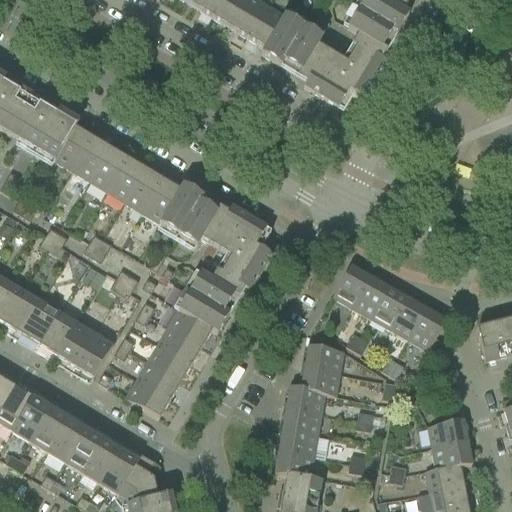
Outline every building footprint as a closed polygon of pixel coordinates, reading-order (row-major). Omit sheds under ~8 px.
[(176,0),(194,11),(200,0),(176,0)] [(200,0),(194,11),(211,21),(223,0),(200,0)] [(223,0),(211,21),(229,32),(247,0),(223,0)] [(251,0),(247,0),(229,32),(246,42),(266,9),(251,0)] [(330,2),(327,0),(320,0),(318,4),(325,9),(330,2)] [(375,0),(365,0),(346,32),(380,52),(391,35),(396,38),(407,18),(402,15),(401,15),(375,0)] [(410,0),(375,0),(401,15),(402,15),(410,0)] [(325,9),(318,4),(313,12),(321,16),(325,9)] [(246,42),(263,53),(264,53),(284,19),(266,9),(246,42)] [(320,41),(284,19),(264,53),(263,53),(260,58),(280,70),(282,65),(300,76),(320,41)] [(363,104),(385,67),(351,46),(341,64),(324,54),(302,91),(337,112),(347,94),(363,104)] [(4,83),(0,80),(0,133),(14,142),(53,165),(73,132),(74,132),(77,126),(57,115),(55,120),(34,107),(29,104),(31,99),(19,92),(16,97),(1,87),(4,83)] [(91,142),(74,132),(73,132),(53,165),(71,176),(91,142)] [(108,153),(91,142),(71,176),(89,186),(108,153)] [(126,163),(108,153),(89,186),(106,197),(126,163)] [(143,174),(126,163),(106,197),(123,207),(143,174)] [(161,184),(143,174),(123,207),(141,218),(161,184)] [(18,183),(9,177),(4,186),(13,191),(18,183)] [(161,184),(141,218),(159,229),(179,195),(178,195),(161,184)] [(13,191),(4,186),(0,191),(0,195),(8,200),(13,191)] [(179,195),(159,229),(195,250),(216,216),(198,206),(201,201),(182,189),(178,195),(179,195)] [(31,202),(22,197),(17,206),(26,211),(31,202)] [(40,207),(31,202),(26,211),(34,217),(40,207)] [(26,211),(17,206),(11,215),(20,220),(26,211)] [(34,217),(26,211),(20,220),(29,226),(34,217)] [(230,211),(208,248),(225,258),(214,276),(248,296),(265,267),(254,260),(259,252),(254,249),(265,232),(230,211)] [(49,232),(43,241),(52,247),(57,237),(49,232)] [(57,237),(52,247),(61,252),(66,243),(57,237)] [(93,239),(87,248),(96,253),(101,244),(93,239)] [(52,247),(43,241),(38,250),(47,256),(52,247)] [(110,250),(101,244),(96,253),(105,259),(110,250)] [(61,252),(52,247),(47,256),(55,261),(61,252)] [(96,253),(87,248),(82,257),(90,263),(96,253)] [(270,259),(259,252),(254,260),(265,267),(270,259)] [(96,253),(90,263),(99,268),(105,259),(96,253)] [(157,256),(153,264),(160,268),(165,260),(157,256)] [(160,268),(153,264),(148,272),(155,277),(160,268)] [(363,278),(349,270),(331,301),(351,312),(371,278),(364,275),(363,278)] [(173,277),(165,272),(160,280),(168,284),(173,277)] [(128,280),(119,275),(114,284),(123,289),(128,280)] [(233,298),(199,278),(177,314),(211,334),(210,335),(216,338),(227,319),(223,316),(233,298)] [(377,282),(371,278),(351,312),(370,323),(388,292),(375,285),(377,282)] [(128,280),(123,289),(132,294),(137,285),(128,280)] [(146,283),(140,293),(149,298),(155,289),(146,283)] [(123,289),(114,284),(109,293),(117,298),(123,289)] [(22,296),(5,286),(0,293),(0,328),(2,329),(12,313),(22,296)] [(132,294),(123,289),(117,298),(126,303),(132,294)] [(400,299),(388,292),(370,323),(389,334),(408,299),(402,296),(400,299)] [(22,296),(12,313),(2,329),(20,340),(40,306),(22,296)] [(414,303),(408,299),(389,334),(407,345),(425,313),(413,306),(414,303)] [(58,317),(40,306),(20,340),(38,351),(58,317)] [(153,313),(144,307),(139,316),(148,321),(153,313)] [(425,313),(407,345),(434,360),(442,347),(434,343),(447,321),(440,317),(438,320),(425,313)] [(211,334),(177,314),(166,332),(200,352),(210,335),(211,334)] [(148,321),(139,316),(134,325),(143,330),(148,321)] [(76,328),(58,317),(38,351),(56,361),(65,345),(76,328)] [(503,322),(496,323),(506,362),(511,360),(511,322),(504,325),(503,322)] [(506,362),(496,323),(489,325),(490,328),(475,332),(484,367),(506,362)] [(76,328),(65,345),(56,361),(73,372),(93,338),(76,328)] [(200,352),(166,332),(156,350),(189,370),(200,352)] [(91,383),(112,350),(93,338),(73,372),(91,383)] [(344,351),(352,355),(359,342),(352,338),(344,351)] [(132,348),(123,342),(118,351),(127,356),(132,348)] [(323,344),(308,342),(304,365),(301,365),(300,372),(339,379),(342,356),(321,353),(323,344)] [(359,342),(352,355),(360,359),(367,346),(359,342)] [(189,370),(156,350),(146,367),(179,387),(189,370)] [(127,356),(118,351),(113,360),(122,365),(127,356)] [(387,362),(380,375),(388,379),(395,367),(387,362)] [(179,387),(146,367),(135,385),(169,405),(179,387)] [(395,367),(388,379),(395,384),(402,371),(395,367)] [(339,379),(300,372),(298,379),(302,379),(299,393),(299,394),(324,398),(324,399),(335,401),(339,379)] [(111,383),(102,377),(97,386),(106,392),(111,383)] [(13,392),(0,383),(0,413),(3,408),(13,392)] [(169,405),(135,385),(124,403),(157,423),(169,405)] [(398,390),(384,387),(382,395),(396,398),(398,390)] [(299,393),(288,391),(286,406),(282,405),(281,412),(320,419),(324,399),(324,398),(299,394),(299,393)] [(13,392),(3,408),(0,413),(0,429),(11,436),(21,419),(31,403),(13,392)] [(396,398),(382,395),(380,404),(395,407),(396,398)] [(402,398),(400,407),(415,410),(417,401),(402,398)] [(511,402),(500,406),(502,414),(507,429),(504,430),(506,437),(511,434),(511,402)] [(31,403),(21,419),(11,436),(28,446),(39,429),(49,413),(31,403)] [(320,419),(281,412),(280,419),(283,420),(281,434),(317,440),(320,419)] [(49,413),(39,429),(28,446),(46,457),(56,440),(66,424),(49,413)] [(357,417),(356,425),(370,428),(372,419),(357,417)] [(66,424),(56,440),(46,457),(63,467),(74,450),(84,434),(66,424)] [(462,424),(426,431),(430,453),(469,446),(468,439),(465,439),(462,424)] [(370,428),(356,425),(354,434),(369,436),(370,428)] [(101,445),(84,434),(74,450),(63,467),(81,478),(91,461),(101,445)] [(317,440),(281,434),(278,449),(275,448),(274,455),(313,462),(317,440)] [(119,455),(101,445),(91,461),(81,478),(98,488),(109,471),(119,455)] [(469,446),(430,453),(434,473),(435,475),(459,470),(459,471),(470,469),(467,453),(471,453),(469,446)] [(119,455),(109,471),(98,488),(116,499),(127,482),(125,481),(135,465),(119,455)] [(313,462),(274,455),(273,462),(276,463),(273,478),(284,480),(284,479),(309,483),(309,482),(313,462)] [(4,468),(13,473),(18,463),(10,458),(4,468)] [(156,501),(152,482),(158,471),(138,459),(135,465),(125,481),(127,482),(116,499),(123,503),(125,509),(156,501)] [(350,460),(348,468),(363,471),(364,462),(350,460)] [(27,469),(18,463),(13,473),(22,478),(27,469)] [(363,471),(348,468),(347,477),(361,479),(363,471)] [(390,470),(388,478),(403,481),(404,472),(390,470)] [(435,475),(434,473),(423,476),(428,498),(467,490),(465,483),(462,484),(459,471),(459,470),(435,475)] [(403,481),(388,478),(387,487),(401,489),(403,481)] [(39,489),(48,494),(54,484),(45,479),(39,489)] [(315,511),(320,484),(309,482),(309,483),(284,479),(284,480),(282,493),(279,493),(275,511),(276,511),(315,511)] [(54,484),(48,494),(57,499),(62,490),(54,484)] [(467,490),(428,498),(430,511),(467,511),(465,498),(468,497),(467,490)] [(172,511),(169,498),(156,501),(125,509),(125,511),(172,511)] [(74,510),(78,511),(84,511),(88,505),(80,500),(74,510)]
